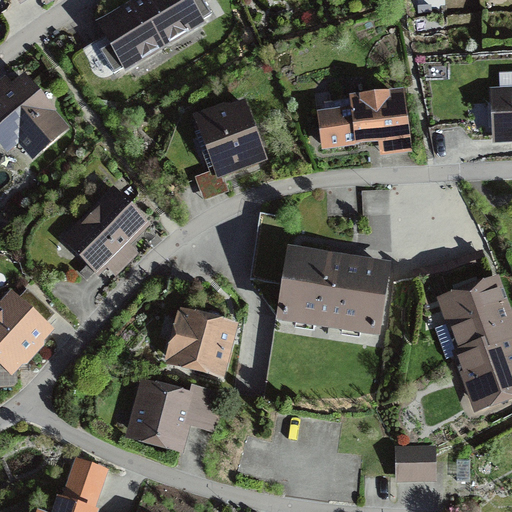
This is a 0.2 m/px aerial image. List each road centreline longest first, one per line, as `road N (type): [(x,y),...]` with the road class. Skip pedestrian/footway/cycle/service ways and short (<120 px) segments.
road 1 (residential): [(471,173),(282,187),(221,211),(135,279),(23,402)]
road 2 (residential): [(23,402),(56,426),(158,472),(320,511)]
